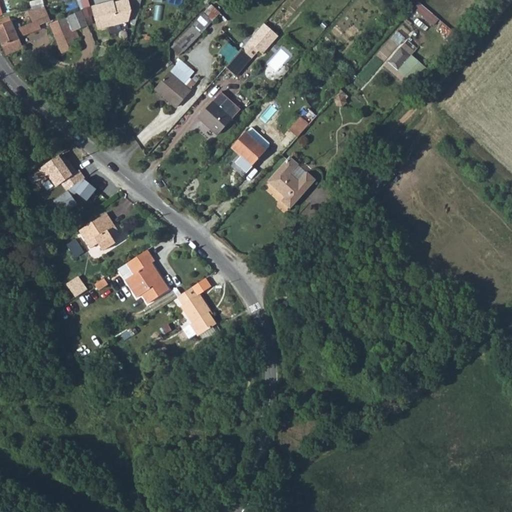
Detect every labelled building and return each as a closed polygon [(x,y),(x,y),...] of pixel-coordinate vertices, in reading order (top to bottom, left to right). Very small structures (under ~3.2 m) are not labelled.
[(109,4),(93,8),(98,31),(129,23),(132,12),(129,1),(115,4),(110,6),(109,4)] [(203,19),(213,28),(230,10),(220,1),(203,19)] [(0,19),(0,34),(8,54),(24,47),(20,36),(35,30),(34,28),(41,26),(40,22),(51,18),(45,4),(28,9),(33,21),(20,26),(19,24),(17,23),(14,23),(11,15),(0,19)] [(82,9),(67,16),(50,23),(63,53),(80,46),(73,31),(88,26),(82,9)] [(249,60),(253,64),(269,46),(255,33),(238,51),(249,60)] [(395,74),(419,50),(408,40),(384,64),(395,74)] [(227,42),(220,54),(228,58),(235,46),(227,42)] [(242,68),(249,60),(238,51),(232,58),(242,68)] [(242,68),(232,58),(226,64),(215,76),(226,86),(242,68)] [(181,59),(172,71),(185,84),(196,71),(181,59)] [(155,88),(175,107),(192,90),(185,84),(172,71),(155,88)] [(197,118),(216,136),(239,110),(220,93),(197,118)] [(298,136),(317,114),(309,107),(289,127),(298,136)] [(230,149),(249,168),(271,148),(251,128),(230,149)] [(73,172),(60,151),(37,166),(44,178),(52,173),(60,182),(73,172)] [(268,180),(285,197),(281,201),(290,209),(315,182),(289,157),(268,180)] [(85,177),(76,188),(88,197),(97,186),(85,177)] [(109,217),(104,210),(78,229),(91,246),(98,241),(103,248),(115,239),(112,235),(119,230),(112,221),(110,223),(107,219),(109,217)] [(121,263),(128,274),(125,277),(131,285),(127,288),(134,298),(139,294),(145,302),(167,287),(159,276),(157,278),(146,263),(148,261),(151,259),(143,247),(121,263)] [(148,261),(146,263),(157,278),(159,276),(148,261)] [(121,280),(127,288),(131,285),(125,277),(121,280)] [(66,288),(75,281),(73,279),(62,287),(71,300),(74,298),(66,288)] [(90,286),(95,292),(103,286),(102,283),(99,279),(90,286)] [(66,288),(74,298),(83,291),(75,281),(66,288)] [(186,283),(173,293),(179,302),(178,303),(189,318),(180,325),(187,334),(194,329),(196,331),(213,318),(208,311),(205,307),(207,306),(195,290),(193,291),(186,283)]
